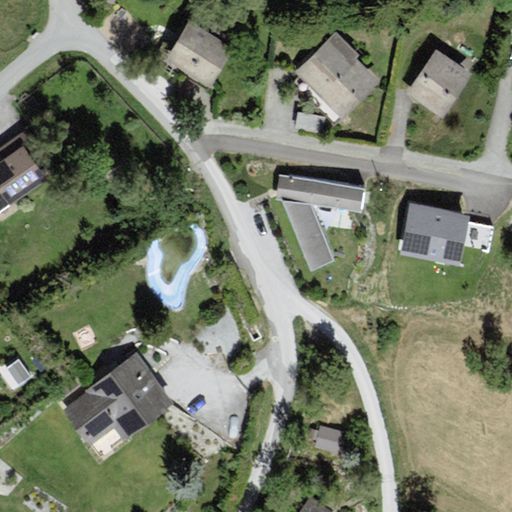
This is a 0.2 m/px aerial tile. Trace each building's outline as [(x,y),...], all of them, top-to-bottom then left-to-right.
[(222,46),(176,19),(153,57),(199,85),(222,46)] [(286,71),(332,116),(368,78),(346,57),(350,54),(325,30),(286,71)] [(431,113),(459,71),(425,48),(397,90),(431,113)] [(511,112),(500,127),(511,136),(511,112)] [(0,151),(0,202),(36,178),(12,143),(0,151)] [(302,269),(326,258),(301,203),(352,209),(356,183),(271,172),(268,194),(302,269)] [(412,194),(399,244),(458,259),(470,208),(412,194)] [(128,347),(55,403),(83,439),(107,421),(116,434),(166,396),(128,347)] [(331,424),(312,422),(309,444),(328,447),(331,424)] [(330,511),(302,492),(287,511),(330,511)]
